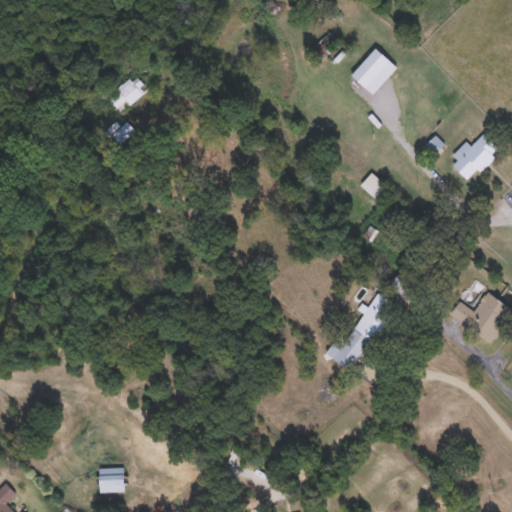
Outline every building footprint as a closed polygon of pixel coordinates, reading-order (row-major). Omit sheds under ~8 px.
[(320,62),(309,50),(328,31),(340,43),(320,62)] [(142,93),(130,103),(127,100),(117,107),(109,97),(131,79),(142,93)] [(120,141),(114,132),(129,122),(134,130),(120,141)] [(498,147),(492,153),(494,155),(469,180),(453,164),(483,132),(498,147)] [(393,190),(382,203),(360,184),(372,171),(393,190)] [(419,288),(406,301),(389,283),(402,270),(419,288)] [(460,299),(474,309),(487,291),(511,308),(511,310),(490,342),(450,313),(460,299)] [(396,304),(351,369),(326,352),(342,330),(347,334),(367,306),(368,307),(378,292),(396,304)] [(99,490),(99,466),(124,466),(124,490),(99,490)] [(6,503),(15,511),(0,511),(0,487),(6,481),(17,492),(6,503)]
